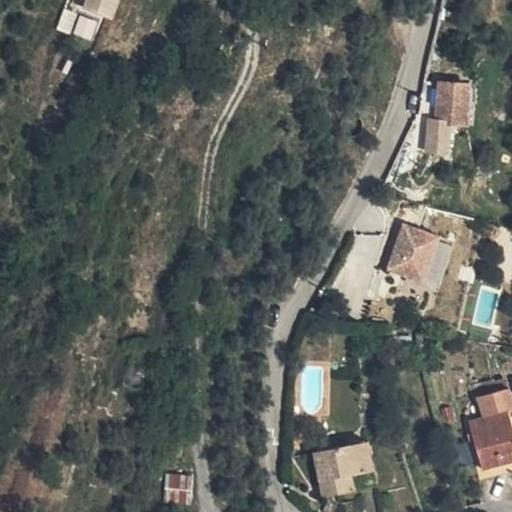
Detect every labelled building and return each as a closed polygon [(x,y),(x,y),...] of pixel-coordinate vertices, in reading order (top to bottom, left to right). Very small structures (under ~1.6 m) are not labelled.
[(113,20),(120,0),(86,0),(83,9),(113,20)] [(71,34),(93,41),(100,20),(78,13),(71,34)] [(470,86),(456,85),(451,120),(458,121),(455,154),(478,156),(481,126),(497,128),(500,88),(470,86)] [(468,236),(432,224),(417,270),(453,282),(468,236)] [(511,393),(507,395),(511,411),(511,415),(501,419),(511,457),(511,393)] [(402,489),(410,488),(406,448),(406,444),(398,445),(399,452),(402,489)] [(359,495),(402,489),(399,452),(398,445),(365,449),(346,452),(346,459),(348,477),(349,485),(358,483),(359,495)] [(222,495),(226,468),(200,464),(197,492),(222,495)] [(164,501),(188,504),(191,475),(167,473),(164,501)] [(349,485),(350,496),(359,495),(358,483),(349,485)]
